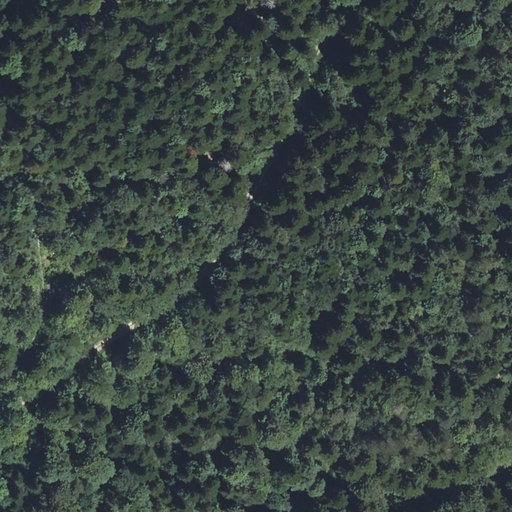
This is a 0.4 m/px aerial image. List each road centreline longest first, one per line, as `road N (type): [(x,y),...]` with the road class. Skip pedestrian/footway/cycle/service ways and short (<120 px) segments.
road 1 (track): [(349,0),(229,239),(174,298),(0,410)]
road 2 (track): [(0,94),(40,285),(27,350),(0,381)]
road 3 (track): [(31,217),(77,266),(119,276),(190,262),(229,239)]
